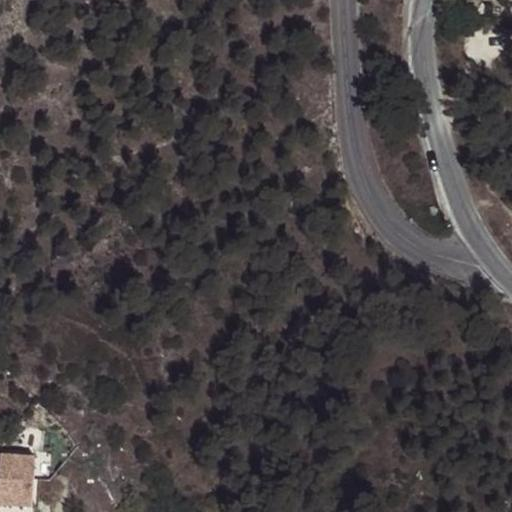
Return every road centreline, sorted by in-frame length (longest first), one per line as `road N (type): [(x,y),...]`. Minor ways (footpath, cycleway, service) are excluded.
road 1 (residential): [(340,0),(352,142),(373,207),(395,234),(434,256),(485,251)]
road 2 (residential): [(485,251),(447,185),(414,46),(420,0)]
